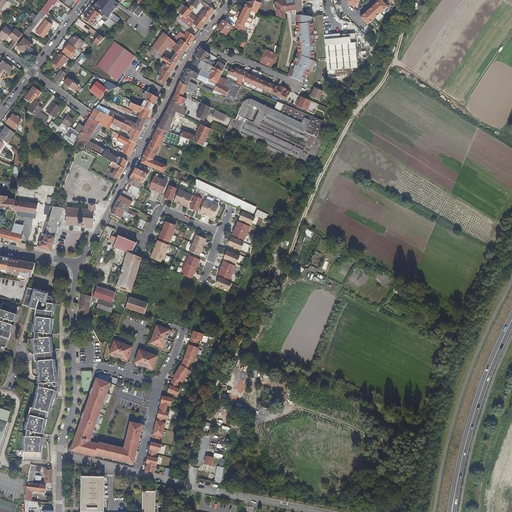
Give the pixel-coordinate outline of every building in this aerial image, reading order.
[(7,1),(4,0),(0,0),(0,7),(2,9),(5,11),(10,4),(7,1)] [(22,0),(7,0),(7,1),(10,4),(16,8),(19,4),(22,0)] [(57,0),(49,0),(48,1),(41,11),(46,15),(47,15),(49,12),(48,11),(49,8),(50,9),(53,5),(54,6),(58,1),(57,0)] [(99,0),(94,7),(108,18),(119,4),(113,0),(100,0),(99,0)] [(200,0),(191,0),(190,2),(188,4),(194,9),(196,10),(200,3),(203,6),(205,3),(200,0)] [(294,0),(287,0),(276,2),(277,7),(276,8),(276,10),(284,12),(296,10),(294,0)] [(294,0),(296,10),(296,15),(302,16),(301,0),(294,0)] [(360,1),(358,0),(347,0),(346,2),(354,9),(360,1)] [(381,0),(380,0),(374,5),(381,13),(388,7),(381,0)] [(246,3),(246,5),(253,8),(251,11),(256,14),(261,3),(255,1),(246,3)] [(203,6),(206,8),(204,11),(211,17),(215,11),(205,3),(203,6)] [(186,6),(184,10),(180,14),(191,22),(194,24),(198,19),(190,13),(194,9),(188,4),(186,6)] [(253,8),(246,5),(237,24),(244,27),(251,11),(253,8)] [(374,5),(367,12),(374,19),(381,13),(374,5)] [(99,15),(92,10),(84,20),(91,26),(99,15)] [(284,12),(276,10),(277,17),(285,19),(284,12)] [(46,15),(41,11),(33,21),(32,23),(35,25),(39,19),(41,20),(43,17),(44,18),(46,15)] [(204,11),(201,15),(208,21),(211,17),(204,11)] [(119,15),(117,14),(112,21),(116,24),(120,20),(125,24),(129,18),(125,15),(121,12),(119,15)] [(374,19),(367,12),(361,18),(367,26),(374,19)] [(26,16),(23,14),(17,21),(20,23),(26,16)] [(191,22),(180,14),(175,20),(173,23),(168,29),(173,33),(179,25),(182,20),(188,25),(191,22)] [(201,15),(198,19),(204,24),(208,21),(201,15)] [(297,36),(295,36),(296,42),(297,42),(298,52),(293,64),(292,64),(290,69),(291,70),(288,76),(305,83),(310,70),(312,71),(316,62),(314,61),(314,60),(313,46),(315,46),(314,40),(316,40),(315,31),(313,31),(312,17),(302,16),(296,15),(297,24),(296,24),(297,36)] [(204,24),(198,19),(194,24),(194,25),(200,30),(204,24)] [(53,26),(45,21),(36,33),(44,38),(53,26)] [(223,21),(217,29),(227,35),(232,28),(223,21)] [(8,23),(7,25),(1,34),(0,34),(0,36),(6,41),(9,38),(16,29),(8,23)] [(34,29),(30,26),(26,31),(30,34),(34,29)] [(23,35),(16,29),(9,38),(14,41),(8,48),(11,51),(21,37),(23,35)] [(179,32),(176,36),(181,40),(189,46),(195,37),(187,32),(185,36),(179,32)] [(104,38),(100,35),(94,43),(98,46),(104,38)] [(166,35),(163,39),(155,50),(162,55),(168,46),(177,53),(171,61),(176,64),(185,52),(177,45),(166,35)] [(72,40),(71,40),(68,43),(79,51),(85,43),(75,36),(74,37),(72,40)] [(350,38),(325,40),(327,71),(357,68),(355,43),(350,44),(350,38)] [(33,45),(24,39),(17,48),(26,54),(33,45)] [(181,40),(177,45),(185,52),(189,46),(181,40)] [(135,56),(115,41),(97,66),(117,81),(135,56)] [(76,50),(69,45),(63,53),(70,58),(76,50)] [(233,49),(227,47),(223,53),(230,57),(232,52),(233,49)] [(155,50),(153,48),(149,54),(155,59),(156,58),(159,60),(160,58),(162,55),(155,50)] [(196,58),(201,61),(206,64),(223,72),(224,68),(215,63),(216,61),(211,58),(210,59),(208,58),(211,55),(202,50),(202,49),(196,58)] [(271,54),(265,51),(261,59),(267,62),(271,54)] [(54,60),(52,63),(60,70),(68,59),(60,53),(57,57),(54,60)] [(88,58),(82,54),(75,64),(80,67),(88,58)] [(278,57),(271,54),(267,62),(276,66),(278,57)] [(165,65),(164,65),(162,68),(170,74),(176,64),(171,61),(162,55),(160,58),(167,63),(165,65)] [(160,64),(153,59),(149,66),(156,71),(157,69),(159,66),(160,64)] [(1,64),(0,65),(0,85),(0,84),(0,74),(4,70),(9,74),(13,68),(3,61),(1,64)] [(197,67),(202,69),(212,74),(208,80),(217,84),(220,77),(223,72),(206,64),(201,61),(197,67)] [(80,67),(75,64),(70,70),(75,73),(80,67)] [(161,75),(159,75),(158,78),(158,80),(159,80),(158,82),(165,85),(170,74),(162,68),(159,72),(162,74),(161,75)] [(327,71),(329,86),(342,85),(341,80),(354,79),(353,74),(358,73),(357,68),(327,71)] [(199,75),(188,69),(180,83),(187,86),(191,78),(197,80),(199,75)] [(202,69),(199,75),(197,80),(203,83),(215,88),(217,84),(208,80),(212,74),(202,69)] [(61,70),(57,76),(55,80),(52,82),(58,86),(67,75),(61,70)] [(229,75),(223,72),(220,77),(227,80),(229,75)] [(257,87),(261,79),(247,74),(244,82),(257,87)] [(220,77),(217,84),(215,88),(203,83),(201,88),(210,92),(234,101),(241,87),(228,81),(227,80),(220,77)] [(68,78),(64,83),(75,92),(79,87),(68,78)] [(187,86),(180,83),(177,90),(178,90),(184,93),(193,93),(197,86),(201,88),(203,83),(197,80),(191,78),(187,86)] [(269,92),(272,84),(261,79),(257,87),(269,92)] [(97,82),(92,89),(101,96),(107,90),(109,92),(110,91),(119,88),(111,83),(106,89),(97,82)] [(281,88),(275,85),(271,94),(279,98),(280,97),(287,100),(291,92),(286,90),(285,88),(283,87),(281,88)] [(38,90),(34,87),(25,98),(31,103),(37,96),(35,94),(38,90)] [(323,91),(314,88),(312,93),(311,92),(309,96),(319,100),(323,91)] [(184,93),(178,90),(172,100),(179,104),(176,112),(184,116),(187,111),(184,109),(185,107),(183,105),(186,99),(182,97),(184,93)] [(146,92),(143,99),(145,100),(154,105),(158,98),(146,92)] [(37,96),(31,103),(26,110),(37,117),(43,108),(38,105),(40,102),(45,95),(42,93),(38,97),(37,96)] [(295,106),(308,111),(312,101),(301,97),(300,100),(299,103),(297,102),(295,106)] [(106,115),(115,119),(141,132),(146,120),(139,118),(136,124),(133,123),(126,120),(126,119),(110,111),(107,110),(108,110),(107,109),(110,102),(103,99),(95,110),(106,115)] [(237,133),(236,136),(239,138),(241,135),(286,157),(292,160),(291,162),(299,166),(300,164),(308,168),(329,124),(283,104),(279,113),(274,110),(251,99),(247,100),(243,103),(235,119),(233,118),(227,130),(224,135),(229,137),(232,131),(237,120),(242,123),(237,133)] [(154,105),(145,100),(142,107),(151,111),(154,105)] [(210,129),(201,124),(195,136),(182,131),(183,130),(174,127),(172,131),(169,130),(176,112),(179,104),(172,100),(158,128),(168,132),(176,135),(187,139),(190,140),(191,141),(192,141),(202,146),(205,142),(211,129),(210,129)] [(283,104),(277,102),(274,110),(279,113),(283,104)] [(61,108),(53,103),(46,112),(55,119),(58,115),(57,114),(61,108)] [(131,103),(129,109),(140,113),(138,117),(139,118),(146,120),(146,119),(151,111),(142,107),(132,104),(131,103)] [(205,105),(203,104),(196,117),(204,120),(210,108),(205,105)] [(226,115),(215,110),(212,116),(223,121),(226,115)] [(47,118),(40,113),(36,118),(43,124),(47,118)] [(21,121),(13,115),(6,123),(15,129),(21,121)] [(115,119),(106,115),(99,125),(102,126),(109,130),(112,125),(115,119)] [(60,126),(54,122),(49,128),(58,134),(62,129),(67,133),(71,129),(69,127),(74,120),(68,116),(60,126)] [(90,118),(88,122),(84,128),(82,132),(91,138),(94,133),(97,135),(102,126),(99,125),(90,118)] [(115,119),(112,125),(129,133),(129,134),(132,135),(129,140),(135,143),(141,132),(115,119)] [(242,123),(237,120),(232,131),(237,133),(242,123)] [(84,128),(76,121),(71,128),(80,134),(82,132),(84,128)] [(227,130),(214,122),(210,129),(211,129),(224,135),(227,130)] [(15,134),(6,127),(0,134),(0,138),(7,144),(15,134)] [(71,129),(67,133),(63,139),(73,146),(75,142),(80,134),(71,128),(71,129)] [(168,132),(158,128),(143,156),(141,163),(152,167),(164,173),(167,167),(153,160),(165,136),(168,132)] [(232,131),(229,137),(299,172),(301,168),(285,160),(286,157),(241,135),(239,138),(236,136),(237,133),(232,131)] [(80,134),(75,142),(88,149),(108,159),(113,162),(124,168),(127,161),(112,153),(110,152),(110,154),(88,142),(91,138),(82,132),(80,134)] [(168,132),(165,136),(173,140),(176,135),(168,132)] [(117,141),(126,146),(123,153),(129,157),(135,143),(129,140),(129,141),(116,133),(114,137),(118,139),(117,141)] [(113,162),(111,166),(112,167),(116,169),(115,170),(121,174),(124,168),(113,162)] [(136,168),(131,177),(143,183),(148,174),(136,168)] [(115,170),(114,172),(111,175),(118,179),(121,174),(115,170)] [(131,177),(127,184),(131,185),(139,189),(142,185),(143,183),(131,177)] [(149,189),(156,192),(161,180),(154,177),(149,189)] [(163,195),(168,183),(161,180),(156,192),(163,195)] [(131,185),(127,192),(126,195),(134,199),(140,189),(139,189),(131,185)] [(177,189),(170,186),(165,198),(172,201),(174,196),(175,193),(177,189)] [(178,194),(177,194),(176,197),(174,202),(181,205),(186,193),(179,190),(178,194)] [(126,195),(122,193),(118,200),(130,207),(134,199),(126,195)] [(193,196),(186,193),(181,205),(188,208),(190,203),(191,200),(191,199),(193,196)] [(0,206),(6,207),(6,210),(14,211),(15,202),(15,201),(8,200),(8,197),(0,196),(0,206)] [(67,199),(53,197),(51,206),(63,209),(64,209),(66,202),(67,199)] [(194,201),(193,201),(192,204),(190,209),(197,212),(202,200),(195,197),(194,201)] [(118,200),(115,206),(124,212),(129,214),(130,211),(128,210),(130,207),(118,200)] [(212,204),(205,201),(200,213),(206,216),(212,204)] [(33,204),(15,202),(14,211),(16,212),(16,213),(18,213),(18,216),(35,219),(38,203),(33,202),(33,204)] [(64,209),(68,210),(67,213),(66,213),(66,215),(67,215),(66,220),(65,220),(65,222),(66,222),(66,225),(78,226),(78,227),(93,228),(94,223),(95,223),(95,221),(94,221),(94,217),(95,217),(96,215),(95,215),(95,211),(96,211),(96,210),(95,210),(96,205),(94,204),(88,204),(88,210),(69,207),(70,202),(66,202),(64,209)] [(217,206),(212,204),(206,216),(212,218),(217,206)] [(51,206),(48,215),(43,232),(45,232),(44,235),(55,238),(58,225),(63,209),(51,206)] [(124,212),(115,206),(111,213),(121,219),(124,212)] [(265,220),(268,214),(257,209),(254,215),(265,220)] [(248,215),(243,213),(239,220),(244,222),(247,223),(252,225),(255,218),(251,216),(248,215)] [(140,220),(136,227),(141,229),(145,222),(140,220)] [(238,222),(235,229),(247,234),(250,227),(246,225),(243,224),(238,222)] [(175,228),(165,223),(162,230),(173,235),(176,229),(175,229),(175,228)] [(23,226),(14,224),(12,232),(21,234),(23,226)] [(110,228),(107,227),(101,237),(105,239),(110,228)] [(303,232),(310,237),(313,233),(305,228),(303,232)] [(12,232),(1,229),(0,233),(0,237),(5,238),(7,232),(11,233),(12,232)] [(235,229),(232,236),(237,238),(240,239),(244,241),(247,234),(235,229)] [(173,235),(162,230),(159,238),(160,239),(159,240),(166,243),(167,242),(168,243),(170,240),(171,241),(173,235)] [(11,233),(7,232),(5,238),(21,243),(23,234),(21,234),(12,232),(11,233)] [(45,232),(43,232),(38,248),(51,252),(55,238),(44,235),(45,232)] [(115,243),(113,247),(127,253),(131,254),(136,243),(118,236),(117,239),(115,243)] [(195,238),(194,237),(192,243),(202,248),(205,242),(202,240),(195,237),(195,238)] [(236,240),(231,238),(228,245),(240,250),(243,243),(239,241),(236,240)] [(300,250),(306,252),(311,240),(306,238),(300,250)] [(159,242),(158,241),(154,250),(166,255),(169,249),(167,248),(168,246),(166,245),(166,243),(159,240),(159,242)] [(189,249),(190,249),(189,252),(199,256),(202,248),(192,243),(189,249)] [(166,255),(154,250),(150,258),(161,263),(162,260),(163,261),(166,255)] [(239,258),(227,252),(224,259),(230,262),(233,263),(236,264),(239,258)] [(127,253),(122,269),(116,288),(131,293),(141,258),(131,254),(127,253)] [(188,258),(187,257),(184,264),(196,269),(200,260),(189,256),(188,258)] [(0,271),(1,271),(1,270),(7,271),(7,272),(13,273),(13,274),(30,278),(31,274),(33,274),(35,265),(35,264),(9,260),(0,258),(0,271)] [(229,264),(224,262),(221,268),(233,273),(235,267),(232,265),(229,264)] [(196,269),(184,264),(181,270),(183,270),(182,273),(184,274),(183,276),(190,279),(191,277),(192,277),(196,269)] [(233,273),(221,268),(218,275),(223,278),(226,279),(230,280),(233,273)] [(222,280),(219,278),(216,286),(228,291),(231,284),(225,281),(222,280)] [(115,293),(97,287),(93,297),(99,299),(97,308),(112,313),(114,304),(112,303),(115,293)] [(34,290),(27,288),(23,302),(22,305),(29,307),(29,308),(34,309),(36,310),(34,332),(36,332),(35,339),(33,339),(34,353),(34,354),(52,353),(53,352),(51,337),(47,338),(47,334),(52,335),(54,320),(53,319),(54,312),(55,312),(56,305),(55,305),(56,301),(52,295),(48,294),(49,293),(34,289),(34,290)] [(91,297),(81,294),(79,310),(83,316),(86,316),(88,317),(91,297)] [(148,303),(129,297),(126,308),(144,314),(148,303)] [(2,310),(1,310),(0,312),(0,317),(2,318),(1,321),(0,321),(0,337),(8,340),(12,325),(10,324),(11,321),(14,322),(16,315),(15,315),(18,306),(5,302),(2,310)] [(169,330),(156,325),(149,343),(164,348),(166,343),(165,343),(166,340),(165,339),(169,330)] [(203,335),(193,331),(182,358),(179,364),(170,376),(171,377),(169,381),(166,392),(176,395),(178,388),(175,387),(176,383),(178,380),(179,382),(188,370),(185,368),(189,360),(192,361),(198,348),(195,347),(198,340),(200,341),(203,335)] [(0,349),(4,351),(5,347),(6,347),(8,340),(0,337),(0,349)] [(130,346),(113,339),(107,355),(112,357),(113,356),(115,357),(116,356),(125,359),(130,346)] [(155,356),(138,349),(132,364),(137,366),(138,365),(140,366),(141,365),(146,367),(150,369),(155,356)] [(34,354),(35,356),(35,357),(35,362),(37,361),(53,360),(52,356),(52,353),(34,354)] [(53,360),(37,361),(39,383),(39,384),(39,386),(38,387),(35,401),(33,408),(31,408),(29,416),(26,430),(28,430),(27,437),(25,437),(24,452),(24,459),(41,460),(42,453),(43,438),(39,437),(39,434),(43,434),(47,420),(48,412),(50,413),(52,406),(53,406),(57,391),(52,390),(53,382),(57,382),(56,367),(55,360),(53,360)] [(108,382),(95,377),(93,382),(95,383),(93,389),(92,388),(90,395),(91,395),(84,413),(83,413),(79,425),(80,425),(76,437),(68,452),(72,453),(72,451),(76,452),(87,455),(91,456),(112,461),(113,459),(129,463),(133,464),(135,465),(145,426),(127,421),(121,447),(95,441),(94,443),(87,440),(93,423),(96,423),(98,417),(95,416),(102,398),(105,399),(107,393),(104,392),(108,382)] [(150,437),(160,440),(160,436),(161,436),(165,423),(164,423),(165,419),(167,419),(169,412),(167,412),(168,405),(170,405),(171,398),(161,395),(158,402),(150,437)] [(0,445),(10,413),(0,409),(0,445)] [(161,444),(148,442),(143,463),(144,463),(143,470),(155,473),(158,459),(156,458),(158,451),(160,452),(161,444)] [(214,458),(206,456),(204,464),(212,465),(214,458)] [(36,466),(30,465),(28,476),(28,478),(27,478),(27,481),(32,482),(33,482),(35,472),(36,466)] [(223,468),(218,466),(214,482),(219,483),(220,480),(223,468)] [(51,469),(41,467),(40,473),(41,475),(45,476),(45,483),(52,484),(51,469)] [(142,511),(98,511),(102,511),(104,477),(83,477),(83,511),(87,511),(155,511),(156,492),(143,492),(142,511)] [(31,483),(27,483),(26,490),(32,491),(46,493),(46,490),(45,490),(45,485),(31,483)] [(32,491),(26,490),(24,500),(30,501),(32,491)] [(30,501),(24,500),(24,511),(28,511),(28,507),(39,507),(38,502),(30,501)]
